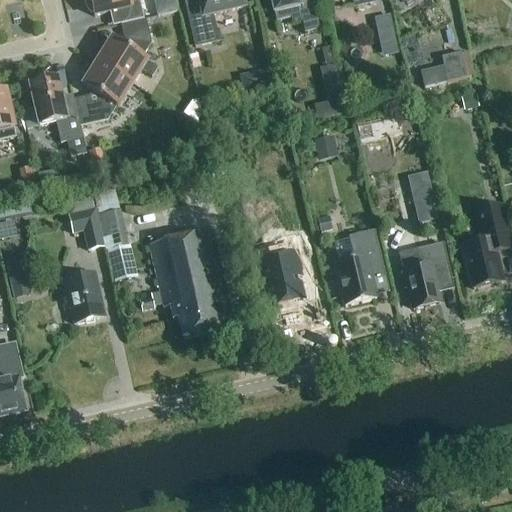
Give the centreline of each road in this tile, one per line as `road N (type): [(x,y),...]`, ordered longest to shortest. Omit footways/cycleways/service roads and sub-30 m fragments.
road 1 (unclassified): [(0,445),(511,328)]
road 2 (residential): [(511,453),(260,511)]
